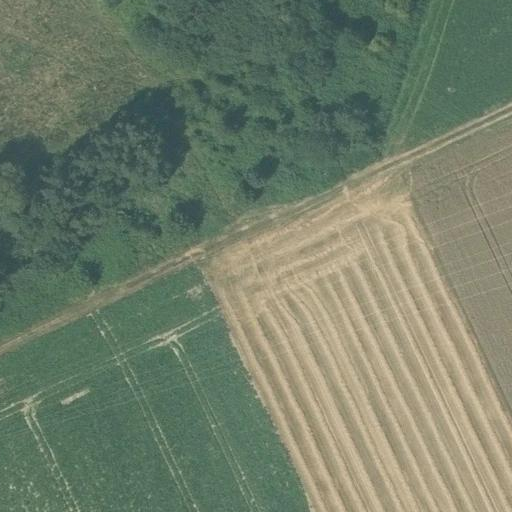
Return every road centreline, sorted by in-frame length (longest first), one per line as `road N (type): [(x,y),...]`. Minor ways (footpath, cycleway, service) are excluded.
road 1 (track): [(0,347),(511,112)]
road 2 (track): [(138,93),(165,118),(243,235)]
